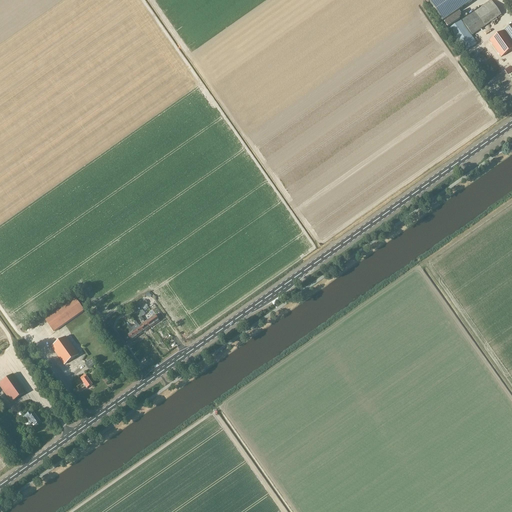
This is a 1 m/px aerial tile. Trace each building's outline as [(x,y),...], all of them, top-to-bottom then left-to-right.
[(431,0),(429,2),(443,22),(474,0),(431,0)] [(462,21),(472,35),(501,15),(491,0),(474,12),(462,21)] [(475,37),(473,38),(461,21),(449,30),(464,52),(479,42),(478,42),(481,40),(478,36),(476,38),(475,37)] [(511,25),(504,31),(490,41),(501,57),(511,49),(511,25)] [(46,319),(54,332),(83,311),(75,299),(46,319)] [(143,310),(148,306),(146,304),(148,303),(146,300),(139,304),(143,310)] [(145,322),(141,316),(139,318),(141,321),(143,324),(139,326),(144,332),(150,328),(145,322)] [(151,317),(145,322),(150,328),(156,324),(151,317)] [(139,326),(135,321),(133,322),(135,325),(137,328),(133,330),(138,337),(144,332),(139,326)] [(133,330),(130,325),(127,326),(129,329),(128,330),(130,333),(128,334),(127,334),(132,341),(138,337),(133,330)] [(64,365),(78,355),(66,337),(51,347),(64,365)] [(88,369),(95,364),(91,359),(85,363),(88,369)] [(0,386),(11,402),(25,392),(12,374),(0,383),(0,386)] [(87,389),(92,385),(87,377),(86,378),(84,375),(80,378),(82,381),(87,389)] [(38,425),(41,422),(37,416),(36,417),(34,414),(33,415),(30,412),(23,417),(29,425),(33,422),(35,425),(37,424),(38,425)]
